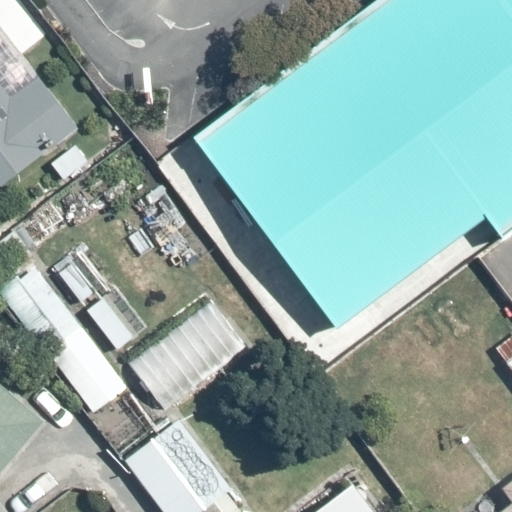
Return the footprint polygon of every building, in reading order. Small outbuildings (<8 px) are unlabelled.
[(0,181),(70,129),(0,34),(0,181)] [(511,35),(374,143),(437,225),(511,167),(511,35)] [(148,327),(86,239),(52,263),(113,351),(148,327)] [(129,389),(33,265),(0,290),(0,294),(93,416),(129,389)] [(247,352),(209,303),(126,365),(164,415),(247,352)] [(511,332),(493,347),(511,373),(511,332)] [(0,511),(0,475),(44,423),(0,385),(0,511)] [(197,511),(230,487),(176,416),(120,459),(160,511),(197,511)] [(511,511),(511,476),(502,484),(511,496),(511,500),(496,511),(511,511)] [(367,511),(340,479),(300,511),(367,511)]
